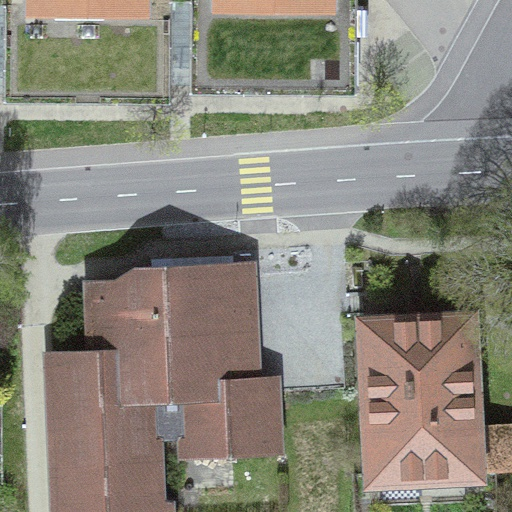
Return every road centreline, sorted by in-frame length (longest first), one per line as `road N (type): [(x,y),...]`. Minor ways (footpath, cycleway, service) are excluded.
road 1 (secondary): [(0,204),(511,169)]
road 2 (unknown): [(296,364),(303,183)]
